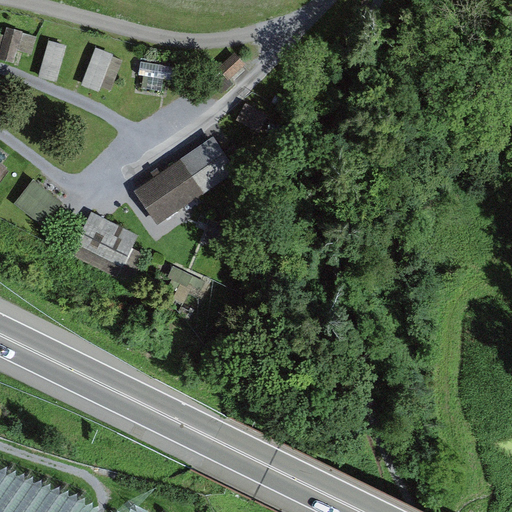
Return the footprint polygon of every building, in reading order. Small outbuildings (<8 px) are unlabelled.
[(33,55),(37,37),(8,28),(6,38),(0,36),(0,58),(17,65),(19,51),(33,55)] [(67,47),(49,40),(39,79),(57,84),(67,47)] [(115,56),(95,50),(82,88),(100,95),(115,56)] [(245,67),(234,55),(219,68),(228,82),(245,67)] [(264,116),(244,104),(234,122),(254,134),(264,116)] [(233,172),(211,135),(132,191),(154,225),(233,172)] [(59,202),(33,182),(15,205),(42,225),(59,202)] [(138,236),(90,212),(70,250),(132,285),(147,256),(131,249),(138,236)]
